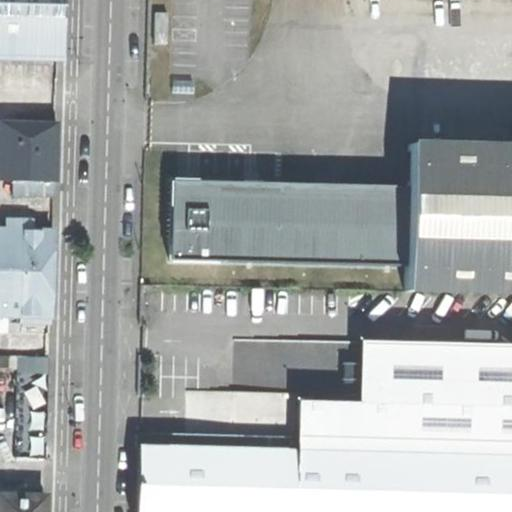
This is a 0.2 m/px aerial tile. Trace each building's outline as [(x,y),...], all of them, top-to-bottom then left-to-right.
[(0,0),(0,60),(54,62),(56,11),(56,0),(0,0)] [(166,13),(153,13),(153,43),(166,44),(166,13)] [(9,196),(50,197),(52,125),(0,124),(0,181),(9,182),(9,196)] [(477,292),(511,293),(511,146),(409,143),(404,291),(477,292)] [(18,224),(17,232),(49,233),(49,224),(18,224)] [(0,231),(0,317),(18,318),(18,325),(47,326),(48,285),(49,233),(17,232),(0,231)] [(131,511),(511,511),(511,347),(357,344),(356,404),(297,403),(296,423),(295,452),(134,447),(131,511)] [(0,511),(41,511),(42,497),(24,497),(0,496),(0,511)]
